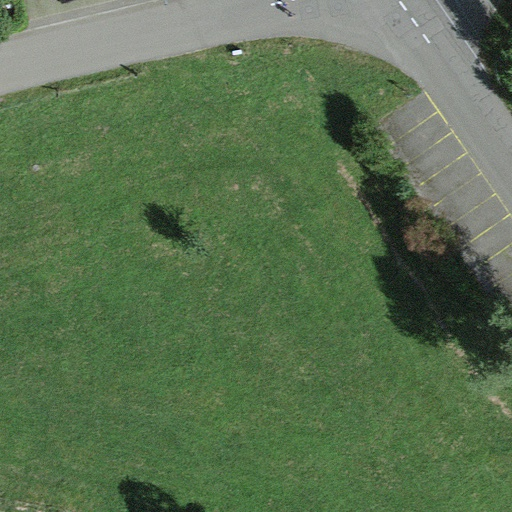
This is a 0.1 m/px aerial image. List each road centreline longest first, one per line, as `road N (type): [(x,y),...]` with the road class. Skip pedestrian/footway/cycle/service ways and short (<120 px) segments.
road 1 (residential): [(0,69),(213,20),(249,0)]
road 2 (residential): [(404,0),(511,153)]
